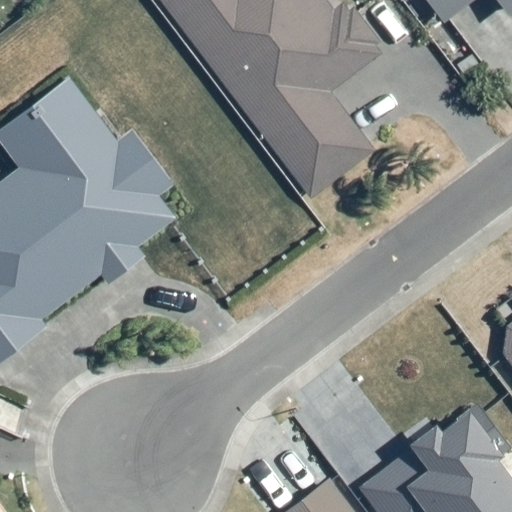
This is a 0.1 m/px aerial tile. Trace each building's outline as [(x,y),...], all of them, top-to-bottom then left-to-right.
[(160,0),(313,197),(375,150),(329,90),(383,49),(346,0),(335,8),(328,0),(160,0)] [(511,0),(430,0),(445,20),(472,0),(500,0),(511,14),(511,12),(511,0)] [(177,218),(160,196),(175,185),(132,128),(118,139),(70,75),(0,126),(0,138),(21,166),(0,181),(0,360),(48,324),(43,317),(101,274),(108,284),(147,255),(140,246),(177,218)] [(511,511),(511,474),(499,457),(511,447),(478,403),(443,430),(438,424),(359,483),(381,511),(511,511)] [(356,511),(330,479),(287,511),(356,511)]
